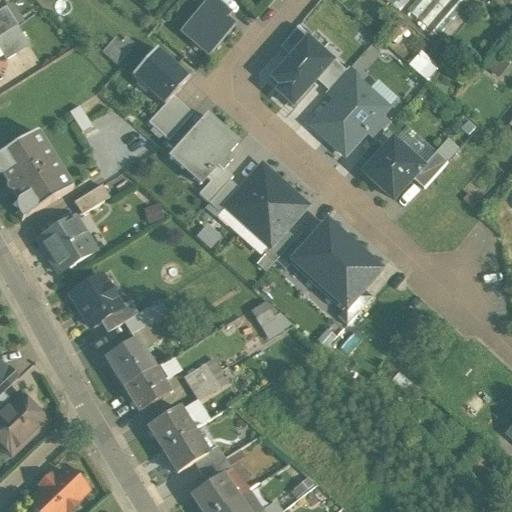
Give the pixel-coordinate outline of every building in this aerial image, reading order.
[(211,0),(208,0),(182,30),(210,55),(238,23),(211,0)] [(409,0),(385,0),(399,12),(409,0)] [(416,0),(408,11),(438,38),(472,0),(416,0)] [(4,9),(0,11),(0,37),(15,28),(4,9)] [(28,49),(15,28),(0,37),(0,56),(4,63),(28,49)] [(279,48),(291,59),(307,41),(310,39),(297,28),(279,48)] [(276,94),(293,109),(317,82),(333,64),(307,41),(291,59),(272,81),(280,89),(276,94)] [(131,79),(164,109),(173,99),(189,81),(155,51),(131,79)] [(437,71),(420,56),(410,67),(428,82),(437,71)] [(317,82),(330,94),(348,73),(335,62),(333,64),(317,82)] [(355,88),(359,84),(362,80),(351,70),(348,73),(330,94),(327,97),(336,105),(353,86),(355,88)] [(353,86),(336,105),(314,129),(346,158),(367,135),(383,118),(389,111),(359,84),(355,88),(353,86)] [(192,116),(173,99),(164,109),(149,126),(168,142),(180,129),(192,116)] [(78,109),(68,115),(80,135),(90,129),(78,109)] [(383,118),(367,135),(376,143),(391,126),(383,118)] [(175,153),(169,159),(199,187),(206,180),(217,168),(221,173),(223,171),(232,161),(227,156),(236,146),(206,119),(175,153)] [(189,137),(180,129),(168,142),(166,145),(175,153),(189,137)] [(35,134),(0,156),(0,178),(26,220),(71,192),(35,134)] [(372,169),(387,152),(378,144),(362,160),(372,169)] [(372,169),(365,176),(394,203),(414,182),(424,171),(395,144),(387,152),(372,169)] [(445,164),(436,157),(427,167),(424,171),(414,182),(423,190),(445,164)] [(224,209),(246,230),(284,188),(262,167),(239,192),(224,209)] [(229,183),(232,179),(223,171),(221,173),(217,168),(206,180),(210,184),(198,196),(208,205),(229,183)] [(239,192),(229,183),(208,205),(218,215),(224,209),(239,192)] [(307,209),(284,188),(246,230),(269,250),(285,233),(307,209)] [(100,189),(72,206),(79,218),(107,201),(100,189)] [(72,220),(36,242),(57,276),(93,254),(72,220)] [(211,225),(199,237),(211,250),(223,239),(211,225)] [(293,264),(319,287),(353,250),(326,227),(310,245),(293,264)] [(295,242),(285,233),(269,250),(264,256),(274,265),(275,264),(295,242)] [(293,264),(310,245),(300,236),(295,242),(275,264),(285,273),(293,264)] [(319,287),(346,311),(363,291),(379,273),(353,250),(319,287)] [(99,278),(69,296),(89,329),(99,323),(120,311),(119,309),(99,278)] [(372,300),(363,291),(346,311),(338,320),(347,328),(372,300)] [(128,303),(119,309),(120,311),(99,323),(106,335),(122,325),(137,316),(128,303)] [(252,313),(271,342),(293,328),(284,314),(278,318),(268,303),(252,313)] [(167,319),(157,304),(144,312),(152,324),(154,327),(167,319)] [(137,316),(122,325),(129,337),(152,324),(144,312),(137,316)] [(152,372),(133,342),(103,361),(122,391),(152,372)] [(203,366),(181,380),(188,392),(210,378),(203,366)] [(0,367),(0,396),(2,394),(16,381),(6,370),(4,371),(0,367)] [(152,372),(122,391),(136,413),(167,394),(153,372),(152,372)] [(210,378),(188,392),(195,404),(218,390),(210,378)] [(0,411),(0,447),(10,458),(46,423),(18,394),(10,402),(0,411)] [(0,396),(0,411),(10,402),(2,394),(0,396)] [(176,409),(145,428),(160,451),(191,433),(176,409)] [(191,433),(160,451),(176,476),(193,465),(206,457),(205,455),(191,433)] [(215,448),(205,455),(206,457),(193,465),(199,475),(222,460),(215,448)] [(222,460),(199,475),(206,486),(220,476),(221,478),(230,473),(222,460)] [(62,472),(52,481),(50,480),(41,489),(42,490),(30,502),(35,506),(30,510),(32,511),(68,511),(75,506),(73,504),(84,495),(77,488),(77,479),(69,479),(62,472)] [(206,486),(190,497),(200,511),(218,511),(236,500),(221,478),(220,476),(206,486)] [(244,511),(236,500),(218,511),(244,511)]
